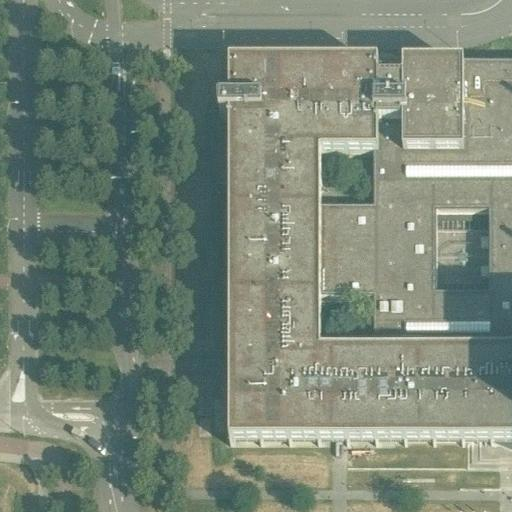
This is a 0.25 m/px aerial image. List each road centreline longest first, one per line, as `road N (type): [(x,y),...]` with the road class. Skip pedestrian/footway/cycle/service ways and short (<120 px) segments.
road 1 (tertiary): [(198,16),(486,11)]
road 2 (tertiary): [(25,0),(24,232)]
road 3 (tertiary): [(120,419),(130,374),(124,230)]
road 4 (tertiary): [(24,232),(23,419)]
road 5 (tertiary): [(124,230),(123,87)]
